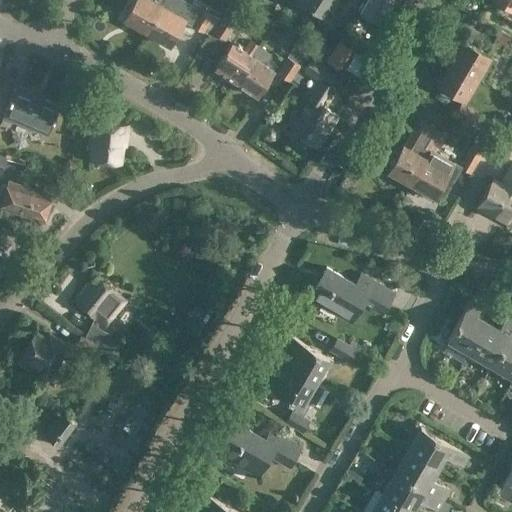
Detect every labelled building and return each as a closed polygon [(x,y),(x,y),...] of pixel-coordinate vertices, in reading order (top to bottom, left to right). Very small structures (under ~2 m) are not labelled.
[(132,0),(122,18),(146,32),(161,3),(162,0),(132,0)] [(162,0),(161,3),(146,32),(148,33),(147,35),(158,41),(159,39),(161,40),(167,43),(170,45),(184,20),(191,23),(203,31),(209,34),(219,17),(213,14),(213,13),(200,6),(192,1),(190,3),(185,0),(162,0)] [(332,0),(331,0),(297,0),(321,16),(332,0)] [(366,0),(359,13),(379,26),(393,3),(389,1),(389,0),(366,0)] [(511,0),(497,0),(501,2),(496,8),(511,17),(511,0)] [(236,22),(223,13),(212,30),(225,39),(236,22)] [(286,56),(300,64),(315,42),(304,34),(298,43),(295,42),(286,56)] [(449,60),(477,76),(484,80),(497,59),(462,37),(449,60)] [(331,49),(317,40),(312,48),(326,57),(324,60),(338,69),(340,67),(338,66),(341,60),(343,62),(353,47),(338,38),(331,49)] [(250,39),(242,51),(229,43),(213,68),(235,82),(259,45),(250,39)] [(270,52),(259,45),(235,82),(256,95),(272,70),(264,65),(271,56),(270,52)] [(276,72),(289,81),(300,64),(286,56),(276,72)] [(309,99),(289,130),(316,147),(336,117),(321,107),(333,89),(326,84),(335,71),(314,56),(305,70),(318,79),(307,97),(309,99)] [(477,76),(449,60),(435,83),(465,100),(477,76)] [(34,94),(15,86),(3,113),(13,117),(12,119),(46,134),(57,107),(42,100),(42,99),(33,95),(34,94)] [(97,93),(83,87),(80,111),(95,113),(97,93)] [(453,115),(470,125),(478,111),(461,101),(453,115)] [(385,170),(410,185),(429,150),(432,146),(437,149),(446,134),(423,121),(417,118),(410,131),(411,132),(403,146),(400,145),(385,170)] [(127,125),(93,122),(90,142),(93,143),(91,158),(121,161),(123,146),(125,146),(127,125)] [(458,166),(470,173),(486,145),(474,138),(458,166)] [(432,197),(451,163),(429,150),(410,185),(432,197)] [(500,184),(489,178),(474,207),(511,226),(511,162),(500,184)] [(47,194),(17,185),(7,181),(0,203),(0,207),(9,211),(39,220),(40,218),(43,219),(46,207),(43,206),(47,194)] [(250,236),(244,233),(241,238),(246,241),(250,236)] [(0,262),(5,265),(13,242),(0,238),(0,262)] [(355,283),(326,266),(306,300),(318,308),(321,303),(350,320),(366,293),(386,304),(393,292),(361,273),(355,283)] [(93,274),(72,299),(77,303),(76,304),(103,325),(107,323),(126,299),(98,277),(97,278),(93,274)] [(485,297),(474,291),(446,339),(468,352),(486,322),(475,315),(485,297)] [(468,352),(490,365),(511,327),(511,312),(507,310),(497,328),(486,322),(468,352)] [(91,323),(84,336),(96,343),(95,344),(110,353),(119,339),(91,323)] [(511,327),(490,365),(511,377),(511,327)] [(35,328),(16,362),(34,372),(31,377),(46,385),(70,343),(48,330),(45,335),(35,328)] [(96,343),(84,336),(81,334),(74,347),(89,356),(95,344),(96,343)] [(290,334),(276,359),(314,381),(323,365),(328,367),(333,359),(290,334)] [(358,349),(336,336),(329,348),(351,361),(358,349)] [(314,381),(276,359),(262,382),(297,403),(293,409),(291,408),(284,420),(302,430),(309,419),(302,414),(310,401),(314,403),(324,387),(314,381)] [(59,412),(58,412),(42,434),(58,446),(75,424),(59,412)] [(264,437),(234,421),(215,455),(227,462),(230,458),(259,475),(271,454),(291,466),(302,446),(269,427),(264,437)] [(468,456),(419,427),(406,450),(436,467),(443,456),(462,466),(468,456)] [(430,478),(436,467),(406,450),(393,472),(442,500),(448,489),(430,478)] [(511,466),(495,494),(506,501),(511,491),(511,466)] [(442,500),(393,472),(380,494),(411,511),(417,500),(436,510),(442,500)] [(410,511),(411,511),(380,494),(369,511),(410,511)] [(232,511),(204,495),(194,511),(232,511)] [(279,511),(265,503),(259,511),(279,511)]
